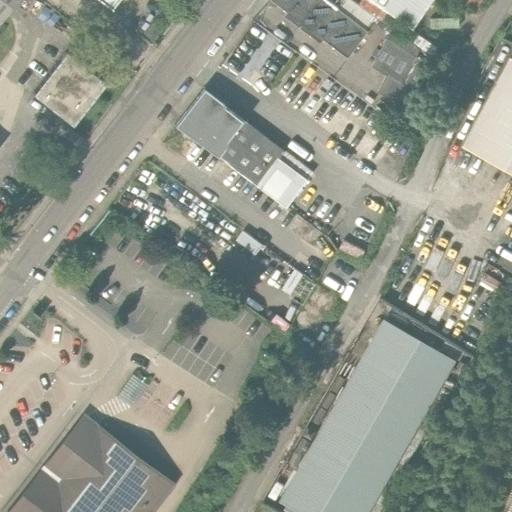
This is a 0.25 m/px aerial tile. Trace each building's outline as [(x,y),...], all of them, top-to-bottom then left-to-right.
[(0,0),(0,23),(19,0),(0,0)] [(96,0),(111,11),(118,0),(96,0)] [(271,0),(288,13),(285,17),(321,44),(324,40),(348,58),(367,32),(339,10),(324,0),(271,0)] [(350,0),(346,0),(339,10),(367,32),(377,19),(350,0)] [(371,0),(412,28),(431,0),(371,0)] [(165,15),(156,26),(168,35),(177,24),(165,15)] [(420,49),(391,29),(371,68),(386,76),(377,93),(396,103),(398,101),(409,103),(430,65),(416,57),(420,49)] [(65,52),(33,93),(73,124),(106,83),(65,52)] [(511,57),(463,146),(511,172),(511,57)] [(174,126),(287,208),(288,206),(286,205),(304,182),(305,184),(313,173),(202,88),(174,126)] [(368,511),(456,359),(385,318),(279,502),(297,511),(368,511)] [(156,511),(177,485),(83,414),(8,511),(156,511)]
